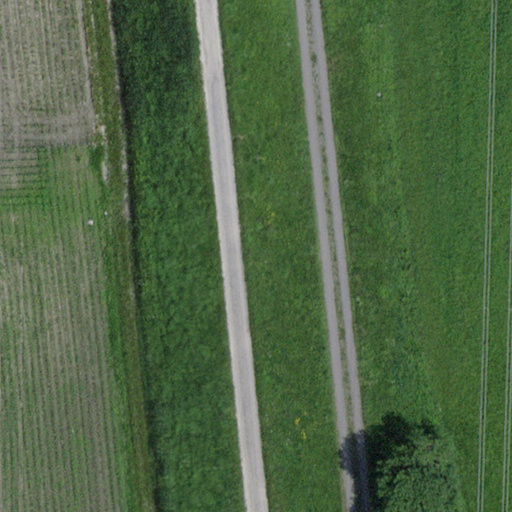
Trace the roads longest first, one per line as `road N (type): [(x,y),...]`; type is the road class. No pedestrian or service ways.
road 1 (track): [(220,0),(273,511)]
road 2 (track): [(324,0),(372,511)]
road 3 (track): [(160,511),(114,0)]
